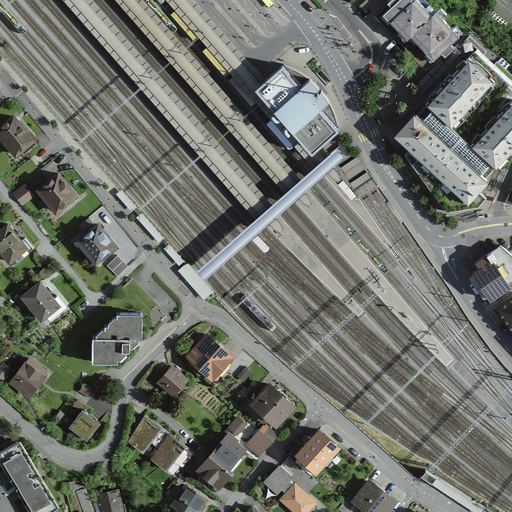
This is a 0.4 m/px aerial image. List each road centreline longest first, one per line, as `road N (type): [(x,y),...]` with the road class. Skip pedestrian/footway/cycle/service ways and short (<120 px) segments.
road 1 (residential): [(203,308),(226,318),(417,487),(459,511)]
road 2 (residential): [(0,70),(203,308)]
road 3 (residential): [(203,308),(131,378),(114,440),(98,457),(57,451),(0,401)]
road 4 (residential): [(343,81),(387,171),(425,226),(442,236)]
road 5 (residential): [(511,353),(458,282),(442,236)]
